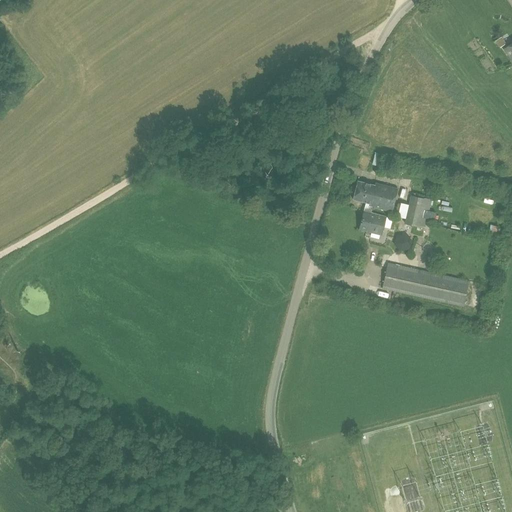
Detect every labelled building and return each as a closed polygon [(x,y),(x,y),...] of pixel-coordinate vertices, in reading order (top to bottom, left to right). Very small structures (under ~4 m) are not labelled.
[(366,203),(364,211),(372,213),(373,207),(392,212),(398,189),(376,183),(375,185),(358,181),(353,199),(366,203)] [(412,196),(408,213),(427,218),(431,200),(412,196)] [(359,229),(375,233),(381,235),(386,217),(372,213),(364,211),(359,229)] [(425,228),(427,218),(408,213),(406,223),(425,228)] [(393,244),(400,252),(409,250),(412,241),(406,234),(396,235),(393,244)] [(383,289),(458,306),(464,281),(389,263),(383,289)]
